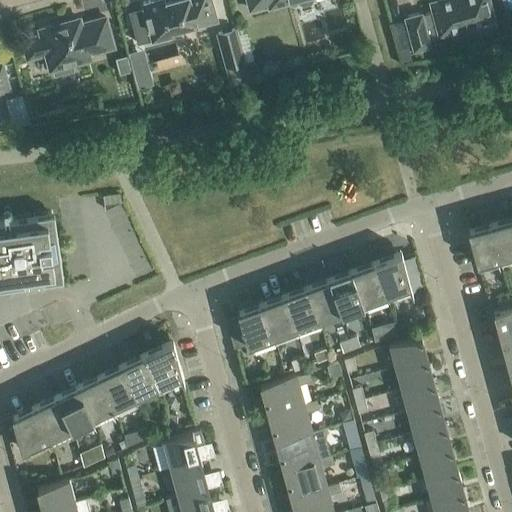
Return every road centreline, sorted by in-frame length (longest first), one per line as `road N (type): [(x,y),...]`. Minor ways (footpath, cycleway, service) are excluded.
road 1 (residential): [(510,511),(427,202)]
road 2 (residential): [(427,202),(194,290)]
road 3 (residential): [(252,511),(194,290)]
road 4 (residential): [(194,290),(0,380)]
